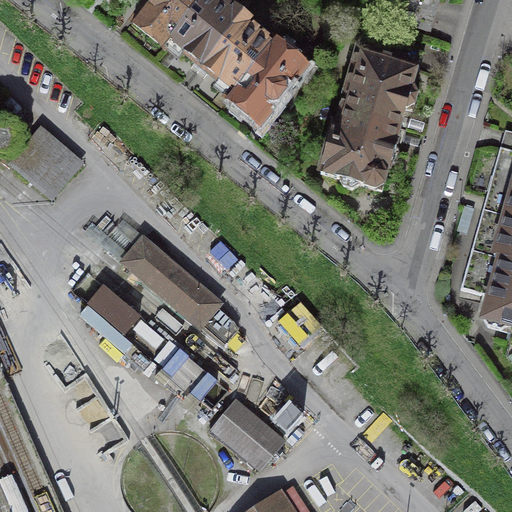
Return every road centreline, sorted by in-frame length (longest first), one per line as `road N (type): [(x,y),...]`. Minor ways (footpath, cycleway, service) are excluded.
road 1 (residential): [(35,0),(394,293)]
road 2 (residential): [(495,0),(419,249),(394,293)]
road 3 (residential): [(394,293),(511,447)]
